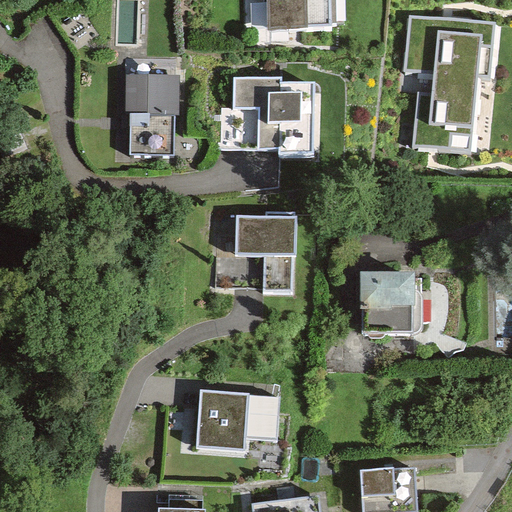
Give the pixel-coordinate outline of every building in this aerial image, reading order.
[(344,0),(280,0),(280,26),(344,27),(344,0)] [(491,24),(411,18),(406,75),(421,76),(415,148),(470,152),(476,77),(487,78),(491,24)] [(296,76),(248,75),(248,104),(256,104),(255,145),(294,146),(294,151),(328,152),(329,81),(296,80),(296,76)] [(185,156),(184,78),(132,78),(133,156),(185,156)] [(310,213),(243,212),(242,258),(273,258),(273,285),(302,285),(302,252),(310,252),(310,213)] [(429,269),(369,266),(367,327),(427,329),(429,269)] [(293,389),(206,384),(203,444),(256,447),(257,436),(290,438),(293,389)] [(425,464),(369,467),(371,511),(397,511),(428,510),(425,464)] [(329,511),(328,491),(258,500),(259,511),(329,511)]
